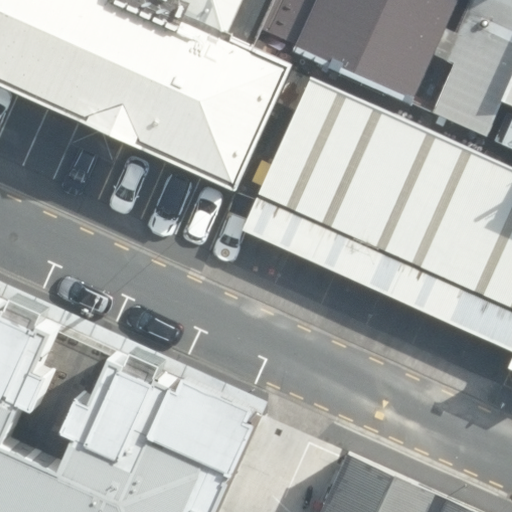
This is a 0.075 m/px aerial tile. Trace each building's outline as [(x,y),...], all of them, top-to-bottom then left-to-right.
[(0,0),(0,84),(240,194),(297,67),(278,58),(285,45),(262,34),(277,0),(0,0)] [(511,0),(277,0),(262,34),(285,45),(511,148),(511,0)] [(511,166),(314,77),(244,232),(511,352),(511,369),(511,370),(511,166)] [(233,511),(283,404),(0,279),(0,511),(233,511)] [(488,511),(350,448),(321,511),(488,511)]
